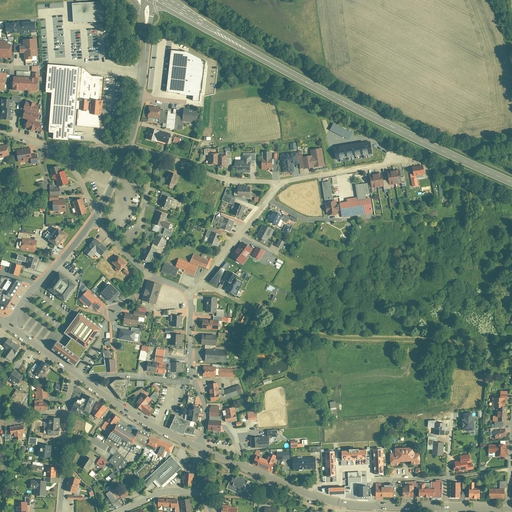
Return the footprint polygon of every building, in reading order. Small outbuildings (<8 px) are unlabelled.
[(72,4),(73,20),(88,19),(88,22),(104,21),(103,2),(72,4)] [(35,22),(6,24),(7,35),(11,35),(11,33),(31,32),(31,33),(35,33),(35,22)] [(25,60),(38,59),(37,40),(22,41),(25,60)] [(0,58),(11,58),(12,43),(0,42),(0,58)] [(184,52),(174,51),(169,92),(179,93),(179,95),(193,96),(200,97),(201,91),(202,92),(205,61),(186,51),(184,51),(184,52)] [(75,108),(79,66),(78,65),(48,62),(46,88),(52,89),(49,129),(53,129),(53,136),(66,138),(67,132),(73,133),(75,108)] [(76,125),(99,127),(103,77),(93,76),(84,66),(79,66),(75,108),(78,108),(76,125)] [(13,91),(38,92),(38,79),(13,78),(13,91)] [(12,100),(1,99),(1,110),(11,110),(12,100)] [(41,106),(25,102),(23,109),(38,114),(41,106)] [(161,109),(149,108),(148,118),(149,119),(149,121),(167,124),(166,129),(173,130),(175,116),(171,115),(171,113),(161,112),(161,109)] [(1,110),(0,121),(11,122),(11,110),(1,110)] [(198,111),(183,110),(182,122),(196,123),(198,111)] [(25,112),(21,119),(35,123),(38,116),(25,112)] [(27,122),(25,130),(39,134),(42,126),(27,122)] [(157,142),(168,145),(171,135),(149,129),(146,140),(157,143),(157,142)] [(370,142),(334,148),(336,160),(372,155),(370,142)] [(0,147),(0,159),(9,157),(7,146),(0,147)] [(17,151),(19,163),(32,161),(30,149),(17,151)] [(298,153),(299,164),(300,170),(325,166),(322,149),(310,151),(310,156),(305,157),(305,152),(298,153)] [(261,159),(261,170),(272,170),(272,159),(272,152),(263,152),(263,159),(261,159)] [(281,155),(283,173),(293,172),(293,165),(299,164),(298,153),(281,155)] [(209,154),(208,165),(217,165),(218,156),(218,154),(209,154)] [(227,157),(218,156),(217,167),(227,168),(227,157)] [(236,162),(236,172),(251,173),(251,157),(244,156),(243,162),(236,162)] [(423,167),(412,169),(414,177),(425,175),(423,167)] [(50,170),(52,177),(55,176),(59,175),(57,168),(50,170)] [(400,171),(387,173),(389,185),(402,183),(400,171)] [(169,172),(165,185),(176,188),(179,176),(169,172)] [(55,176),(59,187),(69,185),(65,173),(59,175),(55,176)] [(370,176),(372,189),(385,186),(383,174),(370,176)] [(325,201),(333,199),(331,182),(322,184),(325,201)] [(355,186),(357,198),(358,202),(366,200),(366,196),(369,195),(367,184),(355,186)] [(238,197),(251,198),(251,187),(238,187),(238,197)] [(159,207),(169,210),(173,199),(163,196),(159,207)] [(359,215),(373,213),(370,199),(366,200),(358,202),(357,198),(346,200),(346,202),(339,203),(341,215),(358,213),(359,215)] [(73,202),(77,217),(87,214),(83,200),(73,202)] [(53,202),(53,212),(66,212),(66,201),(53,202)] [(328,216),(338,214),(336,201),(326,203),(328,216)] [(232,215),(241,218),(246,207),(236,203),(232,215)] [(273,212),(269,221),(278,226),(283,217),(273,212)] [(159,213),(154,226),(167,231),(170,223),(166,222),(168,216),(159,213)] [(212,227),(231,233),(235,222),(215,215),(212,227)] [(257,237),(267,243),(274,230),(263,225),(257,237)] [(57,229),(48,240),(57,247),(66,235),(57,229)] [(208,245),(218,248),(222,236),(211,232),(208,245)] [(157,237),(150,249),(156,252),(160,254),(167,242),(157,237)] [(23,239),(21,250),(34,253),(36,242),(23,239)] [(95,239),(84,252),(91,258),(96,252),(104,258),(111,251),(95,239)] [(243,243),(231,256),(241,264),(253,250),(243,243)] [(141,259),(150,264),(156,252),(150,249),(147,247),(141,259)] [(257,248),(252,256),(261,260),(265,252),(257,248)] [(199,266),(209,270),(213,260),(195,253),(191,263),(199,266)] [(127,265),(118,256),(111,264),(120,272),(127,265)] [(29,258),(26,267),(35,270),(38,260),(29,258)] [(178,271),(195,277),(199,266),(179,259),(176,267),(175,270),(178,271)] [(175,278),(178,271),(175,270),(176,267),(165,263),(161,273),(175,278)] [(9,274),(18,276),(21,266),(12,264),(9,274)] [(225,290),(237,296),(243,284),(235,280),(237,276),(227,271),(223,280),(229,283),(225,290)] [(59,272),(46,290),(66,304),(80,287),(59,272)] [(0,310),(4,311),(23,282),(0,276),(0,310)] [(146,296),(145,301),(157,304),(162,284),(150,281),(148,289),(146,288),(144,295),(146,296)] [(110,284),(101,293),(111,302),(120,293),(110,284)] [(79,300),(89,309),(92,306),(97,311),(104,304),(97,298),(96,299),(87,291),(79,300)] [(206,300),(206,312),(216,313),(217,300),(206,300)] [(101,329),(78,313),(58,341),(53,348),(52,349),(74,366),(101,329)] [(124,325),(138,327),(139,318),(125,316),(124,325)] [(172,316),(173,328),(182,328),(182,316),(172,316)] [(202,320),(201,329),(218,331),(219,321),(202,320)] [(119,340),(134,342),(135,332),(121,331),(119,340)] [(171,335),(171,346),(181,346),(181,335),(171,335)] [(217,336),(202,335),(201,345),(216,346),(217,336)] [(8,340),(2,347),(6,350),(1,356),(10,362),(19,348),(8,340)] [(205,349),(205,361),(227,362),(227,350),(205,349)] [(105,361),(106,372),(116,371),(115,360),(105,361)] [(42,362),(34,374),(43,380),(51,368),(42,362)] [(147,371),(156,372),(157,363),(149,362),(147,371)] [(156,372),(164,374),(166,365),(157,363),(156,372)] [(171,363),(171,372),(182,372),(182,363),(171,363)] [(203,367),(202,377),(215,378),(216,368),(203,367)] [(18,384),(23,377),(14,371),(9,379),(18,384)] [(109,384),(121,400),(125,397),(126,380),(115,380),(109,384)] [(36,393),(36,400),(48,399),(46,384),(37,385),(37,393),(36,393)] [(209,385),(210,401),(219,400),(218,384),(209,385)] [(223,391),(226,399),(243,394),(240,386),(223,391)] [(151,400),(143,394),(134,405),(150,417),(154,411),(147,405),(151,400)] [(81,410),(89,413),(94,399),(84,395),(81,405),(74,402),(71,411),(79,414),(81,410)] [(498,408),(505,408),(505,399),(500,399),(493,399),(492,408),(498,408)] [(330,403),(332,419),(338,418),(335,402),(330,403)] [(107,409),(99,403),(91,413),(98,419),(107,409)] [(190,422),(197,423),(199,409),(193,408),(194,406),(186,405),(185,421),(190,422)] [(210,416),(219,417),(220,407),(211,406),(210,416)] [(237,420),(234,408),(226,410),(227,417),(225,417),(227,422),(237,420)] [(493,422),(507,423),(507,408),(505,408),(498,408),(498,413),(496,413),(496,417),(494,417),(493,422)] [(107,420),(116,426),(120,419),(112,413),(107,420)] [(464,420),(462,420),(463,430),(474,429),(474,419),(472,420),(472,414),(464,414),(464,420)] [(189,426),(190,422),(185,421),(175,416),(170,429),(183,435),(184,433),(193,435),(195,429),(189,426)] [(47,433),(59,434),(60,419),(48,418),(47,433)] [(111,434),(116,426),(107,420),(102,428),(111,434)] [(209,421),(208,431),(221,432),(222,422),(209,421)] [(435,424),(434,434),(444,435),(445,425),(435,424)] [(18,440),(16,426),(10,427),(11,435),(15,434),(15,440),(18,440)] [(123,442),(131,447),(133,443),(136,437),(116,426),(111,434),(108,438),(118,444),(120,440),(123,442)] [(147,445),(150,438),(150,436),(139,431),(136,437),(133,443),(145,448),(147,445)] [(496,440),(507,438),(505,431),(495,432),(496,440)] [(267,437),(250,438),(250,449),(269,448),(269,437),(267,437)] [(155,448),(158,441),(150,438),(147,445),(155,448)] [(165,452),(170,454),(173,447),(158,441),(155,448),(159,450),(157,455),(163,457),(165,452)] [(140,457),(145,448),(133,443),(131,447),(123,442),(121,446),(117,452),(110,461),(121,472),(140,457)] [(433,444),(432,455),(443,456),(444,444),(433,444)] [(39,446),(38,457),(50,459),(51,447),(39,446)] [(496,458),(505,458),(506,446),(489,446),(489,453),(496,454),(496,458)] [(390,455),(391,467),(399,466),(399,463),(411,462),(412,465),(420,465),(419,453),(414,453),(414,448),(394,449),(394,454),(390,455)] [(374,450),(375,474),(383,473),(383,449),(374,450)] [(366,450),(342,451),(342,460),(366,459),(366,450)] [(277,461),(290,460),(289,452),(277,453),(277,461)] [(325,452),(326,476),(335,476),(334,452),(325,452)] [(253,465),(271,473),(277,457),(269,454),(267,461),(256,456),(253,465)] [(86,457),(80,466),(88,471),(94,462),(86,457)] [(108,463),(101,457),(97,464),(102,468),(108,463)] [(155,480),(161,487),(181,468),(171,457),(143,483),(147,488),(155,480)] [(455,473),(474,469),(473,464),(471,465),(470,457),(460,458),(461,464),(454,465),(455,473)] [(315,458),(293,459),(293,470),(316,469),(315,458)] [(142,478),(151,469),(150,467),(150,466),(145,464),(144,465),(145,466),(137,473),(142,478)] [(47,477),(56,478),(56,469),(47,468),(47,477)] [(193,475),(185,474),(184,486),(192,487),(193,475)] [(239,489),(246,492),(251,483),(234,475),(227,489),(237,494),(239,489)] [(75,494),(80,481),(70,477),(65,491),(75,494)] [(34,496),(45,497),(46,482),(31,481),(30,490),(35,490),(34,496)] [(431,484),(431,499),(441,499),(441,483),(431,483),(431,484)] [(469,490),(469,499),(480,499),(480,490),(474,490),(474,483),(469,483),(469,490)] [(419,484),(419,498),(431,499),(431,484),(419,484)] [(452,484),(451,499),(460,499),(461,484),(452,484)] [(402,498),(414,498),(414,487),(404,486),(404,489),(403,489),(402,498)] [(358,487),(358,498),(366,498),(366,488),(358,487)] [(123,499),(129,494),(124,488),(118,493),(123,499)] [(375,498),(393,498),(394,488),(375,488),(375,498)] [(489,490),(489,499),(504,499),(504,490),(489,490)] [(177,511),(178,500),(159,500),(159,508),(173,509),(173,511),(177,511)] [(182,511),(191,511),(190,500),(180,501),(182,511)] [(16,504),(16,511),(26,511),(26,503),(16,504)]
